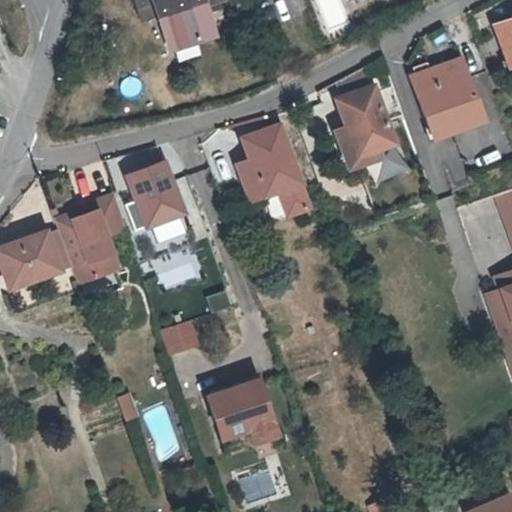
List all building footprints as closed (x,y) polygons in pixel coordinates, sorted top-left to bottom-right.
[(153,0),(168,48),(199,37),(189,6),(203,1),(205,0),(153,0)] [(189,6),(199,37),(214,32),(203,1),(189,6)] [(502,60),(511,56),(511,18),(490,26),(502,60)] [(464,81),(483,74),(480,68),(472,42),(454,48),(457,58),(408,75),(426,130),(453,120),(456,126),(476,118),(464,81)] [(511,56),(502,60),(504,67),(511,63),(511,56)] [(338,97),(366,87),(360,69),(333,84),(338,97)] [(376,158),(373,150),(392,144),(372,85),(366,87),(338,97),(332,99),(342,127),(330,131),(344,169),(376,158)] [(274,191),(283,215),(305,208),(296,183),(277,124),(238,137),(245,160),(258,196),(274,191)] [(258,196),(245,160),(233,164),(246,201),(258,196)] [(123,174),(133,200),(142,226),(181,212),(162,162),(123,174)] [(206,170),(189,175),(194,199),(212,195),(206,170)] [(511,189),(493,197),(511,248),(511,266),(490,274),(495,286),(483,291),(511,370),(511,189)] [(79,291),(83,303),(124,287),(116,267),(104,234),(123,227),(111,192),(90,200),(92,204),(77,209),(79,214),(71,217),(69,212),(53,219),(57,229),(69,264),(76,283),(79,291)] [(142,226),(133,200),(122,204),(131,230),(142,226)] [(58,269),(58,268),(69,264),(57,229),(45,233),(44,230),(0,247),(0,270),(6,287),(58,269)] [(191,320),(159,330),(168,357),(199,347),(191,320)] [(264,375),(207,393),(221,437),(251,427),(256,445),(284,436),(264,375)] [(128,389),(116,393),(125,419),(137,415),(128,389)] [(511,511),(511,508),(506,494),(459,511),(511,511)]
